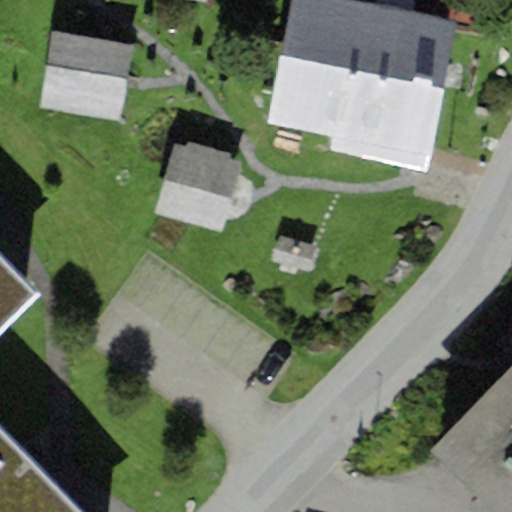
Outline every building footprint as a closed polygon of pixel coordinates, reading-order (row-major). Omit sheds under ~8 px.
[(457,23),(346,0),(291,0),(266,124),(330,137),(328,150),(427,170),(430,157),(457,23)] [(134,46),(50,31),(36,106),(120,122),(134,46)] [(175,143),(154,216),(220,234),(241,162),(175,143)] [(0,329),(35,296),(0,260),(0,329)] [(440,454),(466,480),(482,496),(472,506),(478,511),(511,511),(511,365),(431,446),(440,454)] [(0,511),(76,511),(0,435),(0,511)]
